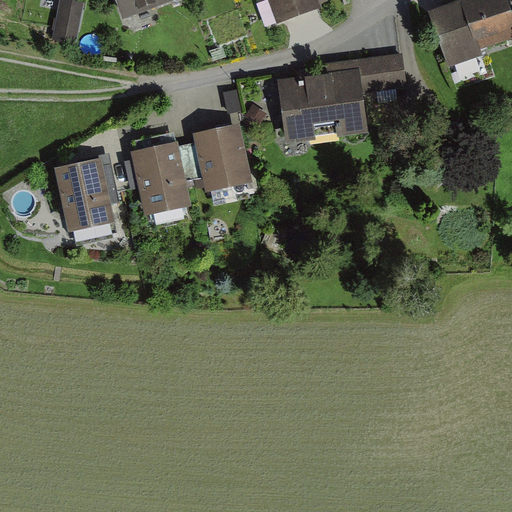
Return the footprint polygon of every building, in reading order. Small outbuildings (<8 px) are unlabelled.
[(114,0),(124,25),(175,6),(173,0),(114,0)] [(267,0),(278,28),(323,10),(318,0),(267,0)] [(494,0),(437,0),(420,6),(438,62),(507,39),(494,0)] [(62,1),(53,44),(77,48),(85,6),(62,1)] [(319,76),(267,81),(273,140),(357,131),(352,90),(402,85),(399,54),(318,63),(319,76)] [(240,129),(193,139),(206,200),(253,190),(240,129)] [(178,148),(132,157),(145,224),(192,214),(178,148)] [(103,165),(56,174),(69,240),(116,231),(103,165)]
